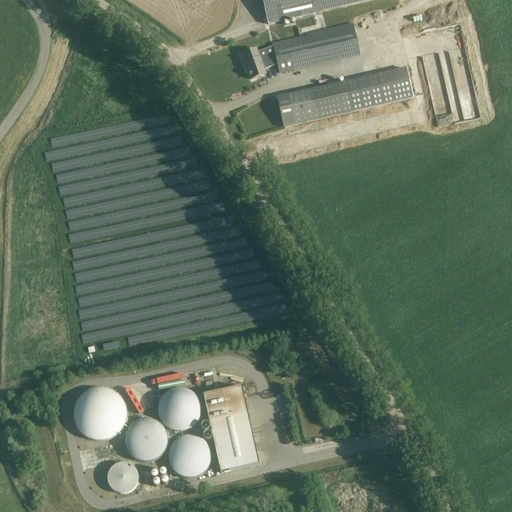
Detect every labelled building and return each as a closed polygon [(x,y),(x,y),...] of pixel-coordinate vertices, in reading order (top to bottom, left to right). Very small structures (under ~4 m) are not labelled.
[(263,0),(269,25),(374,0),(263,0)] [(256,49),(240,55),(246,73),(249,72),(252,80),(261,77),(266,75),(264,70),(278,65),(278,67),(280,74),(360,56),(352,25),(302,36),(302,38),(273,45),(276,55),(260,60),(260,59),(256,49)] [(352,113),(346,83),(277,99),(284,128),(352,113)] [(297,153),(313,147),(308,133),(292,139),(297,153)] [(211,380),(211,383),(214,382),(213,372),(204,374),(205,381),(211,380)] [(259,465),(242,388),(204,396),(221,474),(259,465)] [(105,390),(97,389),(89,392),(82,396),(77,403),(74,410),(74,419),(76,426),(80,433),(87,439),(95,441),(103,442),(111,440),(118,435),(123,429),(126,421),(126,413),(124,405),(120,398),(113,393),(105,390)] [(181,390),(179,390),(178,390),(176,390),(174,391),(172,391),(170,392),(169,393),(167,394),(166,395),(164,396),(163,398),(162,399),(161,401),(160,402),(159,404),(159,406),(158,408),(158,409),(158,411),(158,413),(158,415),(159,417),(159,419),(160,420),(161,422),(162,424),(163,425),(164,426),(166,428),(167,429),(169,430),(170,431),(172,431),(174,432),(176,432),(178,433),(179,433),(181,433),(183,432),(185,432),(187,431),(189,431),(190,430),(192,429),(193,428),(195,426),(196,425),(197,424),(198,422),(199,420),(200,419),(200,417),(201,415),(201,413),(201,411),(201,409),(201,408),(200,406),(200,404),(199,402),(198,401),(197,399),(196,398),(195,396),(193,395),(192,394),(190,393),(189,392),(187,391),(185,391),(183,390),(181,390)] [(151,421),(144,420),(138,422),(132,426),(128,431),(126,437),(125,444),(127,450),(131,456),(136,460),(142,463),(149,463),(155,461),(161,458),(165,452),(168,446),(168,439),(166,433),(162,427),(157,423),(151,421)] [(192,437),(190,437),(188,437),(186,437),(184,438),(183,438),(181,439),(179,440),(178,441),(176,442),(175,443),(173,445),(172,446),(171,448),(170,449),(170,451),(169,453),(169,455),(169,456),(168,458),(169,460),(169,462),(169,464),(170,466),(170,467),(171,469),(172,471),(173,472),(175,473),(176,475),(178,476),(179,477),(181,478),(183,478),(184,479),(186,479),(188,480),(190,480),(192,480),(194,479),(195,479),(197,478),(199,478),(201,477),(202,476),(204,475),(205,473),(206,472),(207,471),(208,469),(209,467),(210,466),(211,464),(211,462),(211,460),(211,458),(211,456),(211,455),(211,453),(210,451),(209,449),(208,448),(207,446),(206,445),(205,443),(204,442),(202,441),(201,440),(199,439),(197,438),(195,438),(194,437),(192,437)] [(126,464),(121,464),(117,465),(113,468),(110,471),(108,476),(108,481),(109,485),(112,490),(115,493),(120,494),(125,494),(129,493),(134,491),(137,487),(138,482),(138,477),(137,473),(135,469),(131,466),(126,464)]
